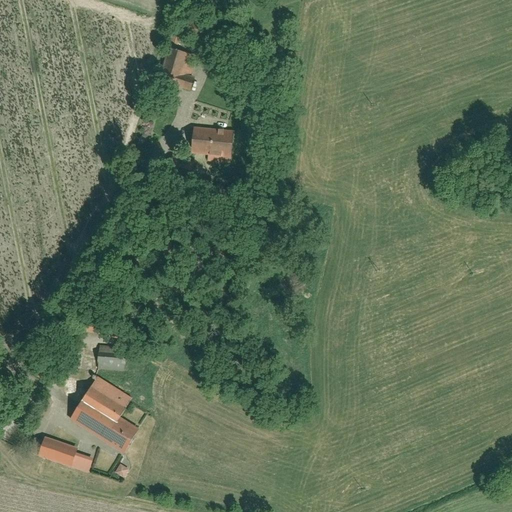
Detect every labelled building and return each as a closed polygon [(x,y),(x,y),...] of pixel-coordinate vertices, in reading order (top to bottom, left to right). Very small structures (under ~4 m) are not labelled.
[(176,50),(167,81),(191,88),(200,57),(176,50)] [(234,133),(199,129),(195,157),(230,162),(234,133)] [(192,164),(170,160),(168,173),(189,177),(192,164)] [(124,351),(102,348),(99,367),(122,371),(124,351)] [(48,369),(39,364),(33,373),(43,379),(48,369)] [(132,402),(98,381),(73,421),(123,451),(134,433),(119,424),(132,402)] [(94,456),(43,440),(37,457),(88,474),(94,456)] [(129,470),(119,464),(114,474),(123,479),(129,470)]
